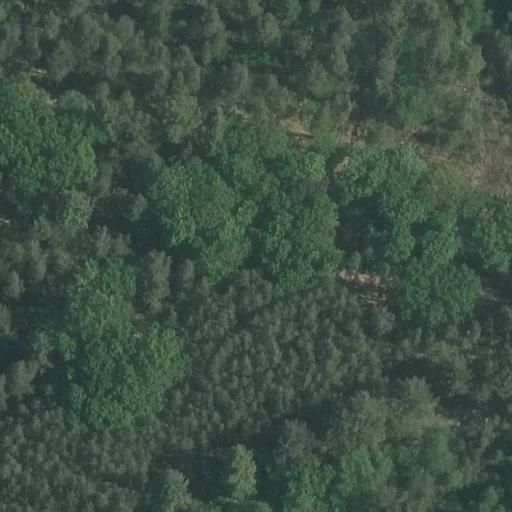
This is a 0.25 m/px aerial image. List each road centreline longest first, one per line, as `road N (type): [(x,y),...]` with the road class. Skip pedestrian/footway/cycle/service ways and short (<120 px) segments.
road 1 (track): [(0,107),(79,124),(199,131),(379,181),(511,230)]
road 2 (track): [(241,511),(511,412)]
